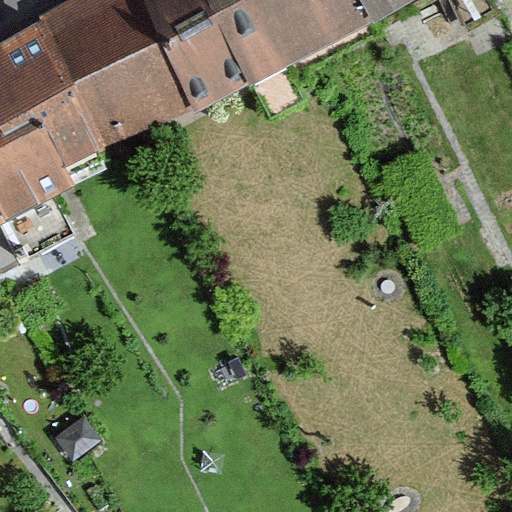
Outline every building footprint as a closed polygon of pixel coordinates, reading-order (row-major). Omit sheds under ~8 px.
[(59,0),(17,22),(24,35),(89,159),(177,113),(117,0),(59,0)] [(200,0),(117,0),(177,113),(242,79),(200,0)] [(362,0),(200,0),(242,79),(369,13),(362,0)] [(362,0),(369,13),(393,0),(362,0)] [(24,35),(0,46),(0,232),(16,262),(75,231),(55,192),(71,184),(65,171),(89,159),(24,35)] [(84,416),(55,437),(73,461),(102,439),(84,416)]
